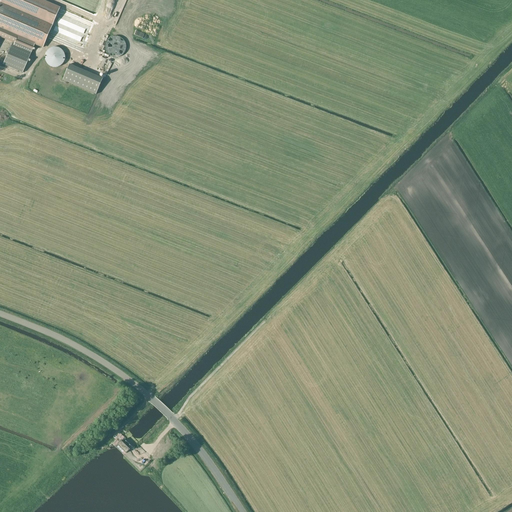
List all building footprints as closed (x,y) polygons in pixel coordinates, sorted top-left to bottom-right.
[(22,73),(34,45),(43,48),(60,8),(42,0),(0,0),(0,2),(0,38),(14,44),(13,46),(11,45),(3,65),(10,68),(22,73)] [(91,0),(115,9),(116,4),(105,0),(91,0)] [(95,16),(97,10),(86,7),(85,13),(95,16)] [(95,30),(96,26),(76,19),(73,28),(105,39),(106,34),(95,30)] [(54,68),(55,68),(56,68),(57,67),(58,67),(60,67),(61,66),(62,65),(63,64),(64,63),(64,62),(65,60),(65,59),(65,57),(65,56),(65,55),(64,54),(64,53),(63,52),(63,51),(62,50),(61,49),(60,49),(59,48),(57,48),(56,47),(54,47),(53,48),(52,48),(50,49),(49,49),(48,50),(47,51),(47,52),(46,53),(46,54),(45,55),(45,56),(45,57),(45,59),(45,60),(46,62),(46,63),(47,64),(48,65),(49,66),(50,67),(52,67),(53,67),(54,68)] [(70,64),(63,81),(96,95),(103,79),(70,64)] [(126,453),(130,449),(121,441),(117,445),(126,453)]
